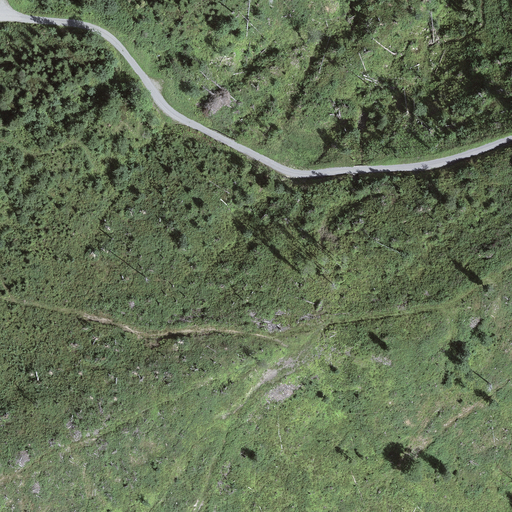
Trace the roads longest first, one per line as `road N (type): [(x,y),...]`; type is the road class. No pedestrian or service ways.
road 1 (track): [(511,137),(414,166),(291,171),(171,113),(105,33),(0,17)]
road 2 (track): [(87,315),(146,332),(280,333),(434,306),(511,263)]
